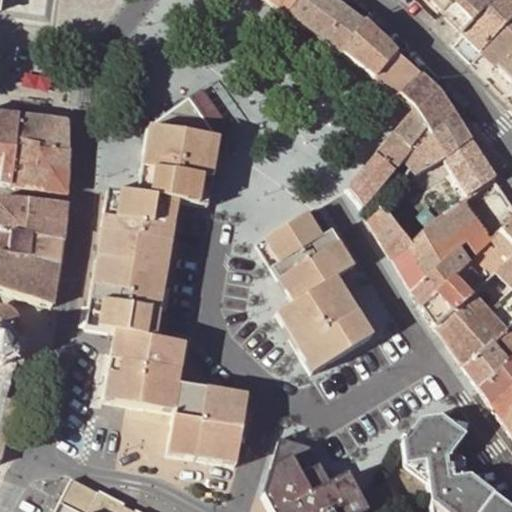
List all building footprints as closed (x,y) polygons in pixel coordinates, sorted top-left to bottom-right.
[(261,0),(286,16),(297,0),(261,0)] [(361,24),(330,0),(297,0),(286,16),(340,55),(363,24),(361,24)] [(424,0),(442,17),(459,0),(424,0)] [(459,0),(442,17),(462,36),(497,0),(459,0)] [(511,0),(497,0),(462,36),(463,37),(481,55),(511,22),(511,0)] [(511,22),(481,55),(497,72),(511,56),(511,22)] [(363,24),(340,55),(372,80),(394,55),(395,55),(363,24)] [(417,76),(394,55),(372,80),(397,100),(417,76)] [(511,56),(497,72),(511,85),(511,56)] [(417,76),(397,100),(412,113),(392,137),(407,151),(424,131),(424,130),(430,136),(452,118),(440,100),(434,92),(428,87),(417,76)] [(150,125),(138,194),(178,201),(207,205),(219,137),(190,97),(150,125)] [(0,161),(0,162),(0,185),(9,187),(12,164),(15,145),(18,117),(17,117),(15,116),(14,117),(0,115),(0,161)] [(42,121),(18,117),(15,145),(37,148),(38,147),(42,121)] [(467,142),(452,118),(430,136),(444,158),(445,160),(467,142)] [(57,122),(42,121),(38,147),(37,148),(37,152),(66,155),(66,121),(64,121),(61,120),(57,122)] [(444,158),(430,136),(424,130),(424,131),(407,151),(392,137),(374,156),(392,172),(400,162),(407,170),(413,177),(433,165),(444,158)] [(484,169),(467,142),(445,160),(444,158),(433,165),(413,177),(426,194),(411,206),(395,188),(382,207),(382,209),(409,245),(421,233),(431,224),(440,217),(493,181),(484,169)] [(37,148),(15,145),(12,164),(32,169),(42,171),(65,173),(66,155),(37,152),(37,148)] [(392,172),(374,156),(345,191),(350,199),(351,198),(357,207),(357,208),(360,212),(384,183),(382,182),(392,172)] [(12,164),(9,187),(64,197),(65,173),(42,171),(32,169),(12,164)] [(511,209),(493,181),(440,217),(431,224),(421,233),(409,245),(391,262),(395,269),(400,277),(410,294),(408,294),(410,296),(456,251),(465,243),(466,243),(474,257),(498,234),(501,231),(511,220),(511,209)] [(97,258),(166,271),(178,201),(138,194),(108,189),(97,258)] [(64,207),(0,201),(0,235),(37,240),(46,242),(60,243),(64,207)] [(258,244),(292,303),(335,278),(353,266),(318,207),(258,244)] [(391,262),(409,245),(382,209),(365,223),(379,244),(391,262)] [(511,220),(501,231),(498,234),(511,248),(511,220)] [(511,248),(498,234),(474,257),(450,280),(468,298),(494,273),(511,255),(511,248)] [(0,258),(1,258),(56,268),(60,243),(46,242),(37,240),(0,235),(0,258)] [(466,243),(465,243),(456,251),(410,296),(419,311),(440,290),(450,280),(474,257),(466,243)] [(508,289),(511,285),(511,255),(494,273),(508,289)] [(49,308),(56,268),(1,258),(0,258),(0,293),(15,300),(18,301),(49,308)] [(85,326),(116,332),(155,338),(166,271),(97,258),(85,326)] [(335,278),(292,303),(274,313),(309,373),(371,338),(335,278)] [(450,280),(440,290),(457,310),(469,300),(468,298),(450,280)] [(447,349),(462,370),(477,357),(488,346),(498,338),(502,334),(511,326),(511,285),(508,289),(483,314),(447,349)] [(440,290),(419,311),(434,330),(457,310),(440,290)] [(447,349),(483,314),(469,300),(457,310),(434,330),(447,349)] [(0,453),(27,342),(19,339),(22,328),(19,328),(19,325),(18,322),(17,319),(17,317),(15,315),(14,313),(12,311),(10,309),(7,308),(5,307),(3,307),(0,307),(0,306),(0,453)] [(477,357),(462,370),(477,391),(511,358),(511,326),(502,334),(498,338),(488,346),(477,357)] [(170,370),(180,371),(185,343),(155,338),(116,332),(114,346),(172,355),(170,370)] [(174,413),(179,384),(180,371),(170,370),(172,355),(114,346),(104,401),(174,413)] [(511,358),(477,391),(488,408),(511,388),(509,384),(511,381),(511,358)] [(488,408),(497,422),(511,411),(511,381),(509,384),(511,388),(488,408)] [(217,402),(219,391),(179,384),(174,413),(167,454),(235,465),(245,407),(217,402)] [(247,396),(219,391),(217,402),(245,407),(247,396)] [(511,411),(497,422),(509,436),(511,433),(511,411)] [(444,461),(463,438),(439,418),(418,422),(405,438),(403,441),(399,445),(401,456),(402,463),(405,466),(426,484),(430,511),(479,511),(494,497),(470,478),(451,480),(451,473),(446,473),(444,461)] [(362,511),(363,511),(345,474),(318,466),(298,428),(278,440),(269,469),(298,477),(308,499),(264,485),(260,497),(267,511),(362,511)] [(298,477),(269,469),(264,485),(308,499),(298,477)] [(128,511),(66,479),(48,511),(128,511)] [(511,511),(494,497),(479,511),(511,511)]
